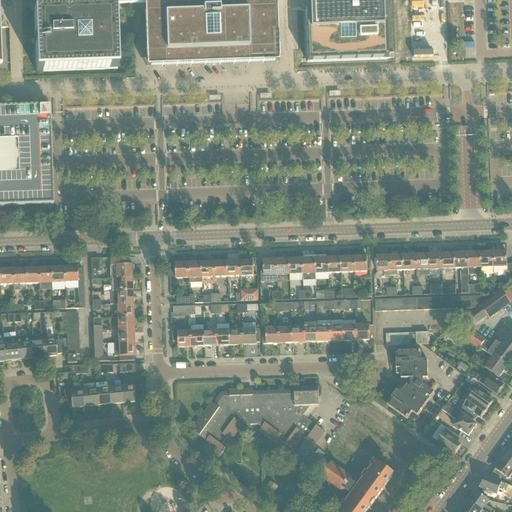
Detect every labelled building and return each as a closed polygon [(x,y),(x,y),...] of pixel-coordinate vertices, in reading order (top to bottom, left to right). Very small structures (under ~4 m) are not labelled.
[(86,0),(87,9),(34,11),(36,72),(117,69),(115,8),(115,4),(143,3),(145,31),(146,68),(278,63),(275,0),(298,0),(299,4),(305,4),(307,62),(388,59),(385,0),(86,0)] [(31,108),(0,108),(0,208),(52,207),(49,118),(39,118),(38,107),(31,108)] [(38,107),(39,118),(49,118),(48,107),(38,107)] [(511,284),(511,264),(507,265),(506,252),(493,253),(494,274),(509,273),(511,284)] [(397,272),(404,271),(403,253),(397,253),(395,254),(395,256),(390,256),(391,276),(397,276),(397,272)] [(416,271),(417,271),(416,255),(410,256),(410,254),(409,253),(403,253),(404,271),(416,271)] [(468,275),(481,274),(480,253),(468,254),(468,275)] [(481,274),(494,274),(493,253),(480,253),(481,274)] [(442,270),(455,269),(455,254),(442,255),(442,270)] [(469,295),(469,286),(468,275),(468,254),(455,254),(455,269),(461,269),(461,272),(461,295),(469,295)] [(429,255),(416,255),(417,271),(416,271),(416,277),(429,276),(429,270),(429,255)] [(429,270),(442,270),(442,255),(429,255),(429,270)] [(308,260),(302,260),(303,275),(303,281),(315,281),(316,281),(316,275),(315,256),(308,257),(308,260)] [(320,256),(315,256),(316,275),(329,274),(328,259),(320,259),(320,256)] [(384,276),(391,276),(390,256),(377,257),(377,272),(384,272),(384,276)] [(302,260),(296,260),(296,257),(289,258),(289,260),(290,276),(303,275),(302,260)] [(132,279),(131,272),(133,272),(133,266),(131,266),(125,266),(125,258),(110,259),(111,267),(116,267),(116,279),(132,279)] [(354,258),(341,259),(342,274),(354,274),(354,258)] [(367,258),(354,258),(354,274),(368,273),(367,258)] [(341,259),(328,259),(329,274),(342,274),(341,259)] [(202,261),(202,264),(202,284),(202,285),(215,285),(215,279),(215,263),(209,263),(209,260),(202,261)] [(289,260),(277,261),(277,276),(290,276),(289,260)] [(263,272),(261,272),(261,283),(277,283),(277,276),(277,261),(263,261),(263,272)] [(240,262),(227,263),(228,278),(241,278),(240,262)] [(254,262),(240,262),(241,278),(254,277),(254,262)] [(227,263),(215,263),(215,279),(228,278),(227,263)] [(176,280),(189,279),(189,264),(176,265),(176,280)] [(190,285),(202,284),(202,264),(189,264),(189,279),(190,285)] [(51,284),(64,284),(64,268),(51,269),(51,284)] [(77,268),(64,268),(64,284),(77,283),(78,288),(78,297),(78,310),(84,309),(83,269),(77,270),(77,268)] [(26,285),(39,285),(38,269),(25,270),(26,285)] [(51,269),(38,269),(39,285),(51,284),(51,269)] [(0,286),(13,286),(12,270),(0,270),(0,286)] [(20,285),(26,285),(25,270),(12,270),(13,286),(13,291),(20,291),(20,285)] [(116,279),(111,280),(111,284),(113,285),(111,286),(111,293),(112,293),(132,292),(132,279),(116,279)] [(481,285),(469,286),(469,295),(481,294),(481,285)] [(443,287),(430,287),(430,296),(443,296),(443,287)] [(511,304),(511,302),(511,293),(507,288),(502,292),(511,304)] [(253,302),(258,302),(258,290),(247,291),(247,294),(241,294),(242,303),(253,302)] [(355,290),(342,290),(343,299),(355,299),(355,290)] [(312,291),(304,292),(304,300),(312,300),(312,291)] [(490,320),(511,304),(502,292),(502,291),(500,292),(499,294),(495,296),(480,308),(487,316),(490,320)] [(111,293),(109,293),(110,306),(117,305),(133,305),(132,292),(112,293),(111,293)] [(495,296),(477,297),(478,309),(480,308),(495,296)] [(60,310),(60,302),(52,302),(52,311),(60,310)] [(343,302),(330,302),(330,311),(343,310),(343,302)] [(117,305),(118,318),(133,318),(133,305),(117,305)] [(173,314),(172,314),(172,318),(191,318),(190,316),(190,307),(173,308),(173,314)] [(478,309),(457,325),(464,333),(487,316),(480,308),(478,309)] [(118,318),(118,331),(134,331),(133,318),(118,318)] [(45,322),(39,322),(41,335),(41,342),(43,358),(56,357),(56,355),(55,347),(54,342),(54,340),(47,341),(45,322)] [(318,322),(305,323),(305,344),(318,344),(318,328),(318,322)] [(292,323),(292,329),(293,344),(305,344),(305,323),(292,323)] [(257,343),(260,343),(259,330),(256,330),(256,324),(243,325),(243,331),(243,346),(257,346),(257,343)] [(471,330),(464,339),(492,358),(485,368),(498,379),(504,372),(506,373),(508,373),(510,369),(510,367),(508,366),(511,360),(511,330),(508,327),(504,325),(490,343),(471,330)] [(344,327),(331,328),(331,343),(344,343),(344,327)] [(356,327),(344,327),(344,343),(357,342),(356,327)] [(370,327),(356,327),(357,342),(370,342),(370,327)] [(331,328),(318,328),(318,344),(331,343),(331,328)] [(286,329),(279,330),(280,345),(293,344),(292,329),(286,329)] [(280,345),(279,330),(266,330),(266,345),(280,345)] [(118,331),(119,344),(134,343),(134,331),(118,331)] [(230,331),(217,332),(218,347),(230,347),(230,331)] [(243,331),(230,331),(230,347),(243,346),(243,331)] [(204,332),(191,333),(192,348),(205,348),(204,332)] [(217,332),(204,332),(205,348),(218,347),(217,332)] [(192,348),(191,333),(172,333),(173,343),(178,343),(179,349),(192,348)] [(41,335),(28,337),(29,343),(31,360),(43,358),(41,342),(41,335)] [(28,337),(15,338),(18,361),(31,360),(29,343),(28,337)] [(15,338),(3,339),(5,363),(18,361),(15,338)] [(119,344),(113,344),(114,358),(119,357),(120,357),(123,357),(123,362),(135,362),(134,357),(134,343),(119,344)] [(101,345),(94,345),(94,363),(107,363),(107,362),(107,356),(101,356),(101,345)] [(400,387),(387,406),(407,420),(412,413),(417,417),(434,394),(427,388),(427,380),(428,380),(427,361),(421,361),(421,352),(396,353),(396,376),(401,376),(401,380),(410,380),(410,389),(407,386),(404,390),(400,387)] [(76,356),(67,356),(68,364),(76,364),(76,356)] [(461,363),(457,370),(465,376),(470,369),(461,363)] [(135,365),(120,366),(120,375),(135,374),(135,365)] [(81,375),(81,367),(65,367),(65,374),(75,374),(75,375),(81,375)] [(478,375),(474,379),(497,396),(504,386),(490,376),(489,376),(490,377),(487,381),(478,375)] [(107,383),(94,385),(95,390),(96,407),(109,406),(107,389),(107,383)] [(82,386),(82,392),(84,409),(96,407),(95,390),(94,385),(82,386)] [(132,387),(120,388),(121,405),(134,404),(134,401),(142,400),(141,386),(132,387)] [(478,386),(469,399),(487,411),(493,403),(488,399),(491,395),(478,386)] [(70,390),(63,390),(64,402),(70,402),(71,410),(84,409),(82,392),(82,388),(70,389),(70,390)] [(120,388),(107,389),(109,406),(121,405),(120,388)] [(204,446),(220,457),(226,449),(222,446),(228,439),(231,442),(243,426),(239,423),(241,419),(250,426),(258,426),(262,428),(259,432),(275,444),(278,440),(294,452),(299,444),(311,452),(325,433),(304,417),(311,407),(319,407),(319,388),(294,389),(294,392),(246,394),(246,391),(229,391),(230,394),(222,395),(214,405),(212,403),(192,431),(207,442),(204,446)] [(469,399),(460,412),(473,421),(476,416),(481,419),(487,411),(469,399)] [(425,434),(425,433),(426,433),(428,429),(442,411),(458,421),(453,427),(461,433),(462,432),(468,436),(476,425),(447,405),(445,407),(438,402),(436,405),(440,408),(438,411),(433,408),(429,413),(434,417),(431,420),(427,417),(423,422),(427,425),(424,429),(420,426),(418,428),(425,434)] [(432,438),(437,442),(447,429),(441,425),(439,427),(432,438)] [(447,429),(437,442),(455,455),(461,446),(456,443),(459,438),(447,429)] [(511,455),(508,452),(501,461),(511,468),(511,455)] [(317,460),(313,467),(318,469),(322,462),(317,460)] [(495,471),(489,479),(507,486),(510,487),(511,484),(511,475),(511,468),(501,461),(495,470),(495,471)] [(337,511),(336,511),(366,511),(393,475),(374,462),(370,466),(372,467),(368,473),(366,472),(362,478),(359,476),(355,481),(331,464),(322,477),(345,494),(340,501),(344,503),(339,509),(341,510),(339,511),(337,511)] [(487,478),(479,489),(497,496),(499,490),(510,494),(511,487),(510,487),(507,486),(489,479),(487,478)] [(476,493),(469,502),(484,511),(494,511),(486,506),(489,501),(485,498),(476,493)] [(278,494),(275,498),(282,502),(285,499),(278,494)] [(464,510),(462,511),(484,511),(469,502),(464,510)]
